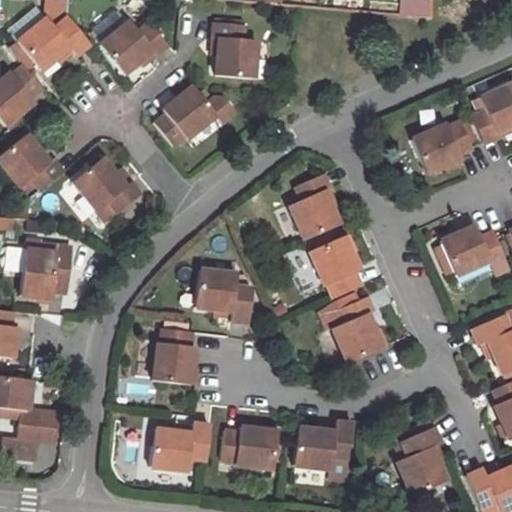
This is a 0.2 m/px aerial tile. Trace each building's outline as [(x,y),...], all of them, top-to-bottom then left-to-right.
[(86,44),(64,17),(63,17),(65,0),(45,0),(43,17),(14,41),(39,72),(55,59),(68,48),(71,52),(73,55),(86,44)] [(430,16),(430,0),(401,0),(400,15),(430,16)] [(150,51),(153,56),(165,46),(146,23),(135,32),(127,23),(98,46),(121,74),(133,64),(150,51)] [(215,75),(251,79),(254,41),(240,41),(241,26),(212,24),(211,38),(217,38),(216,57),(215,75)] [(68,48),(55,59),(59,62),(71,52),(68,48)] [(137,68),(153,56),(150,51),(133,64),(137,68)] [(16,115),(31,103),(28,99),(40,89),(21,66),(9,76),(7,73),(0,78),(0,123),(2,126),(16,115)] [(171,93),(175,98),(190,86),(186,81),(171,93)] [(469,116),(482,142),(482,143),(497,137),(498,136),(496,130),(511,122),(511,84),(511,83),(477,97),(483,111),(469,116)] [(152,123),(171,146),(181,137),(184,140),(213,116),(219,123),(234,111),(223,98),(212,97),(204,103),(190,86),(175,98),(160,110),(164,114),(152,123)] [(16,115),(2,126),(5,131),(20,119),(16,115)] [(443,166),(459,159),(457,155),(469,149),(469,148),(468,144),(459,126),(457,121),(444,127),(444,125),(410,140),(425,174),(443,166)] [(511,130),(511,122),(496,130),(498,136),(511,130)] [(459,126),(468,144),(474,141),(466,123),(459,126)] [(23,135),(35,149),(39,145),(28,131),(23,135)] [(30,180),(37,189),(60,171),(51,160),(46,163),(35,149),(23,135),(0,153),(0,165),(19,188),(30,180)] [(99,159),(69,183),(103,224),(137,196),(126,183),(122,187),(110,172),(99,159)] [(446,172),(461,166),(459,159),(443,166),(446,172)] [(114,169),(110,172),(122,187),(126,183),(114,169)] [(287,206),(302,240),(337,225),(330,209),(321,190),(327,188),(321,175),(292,187),(299,201),(287,206)] [(335,206),(327,188),(321,190),(330,209),(335,206)] [(503,260),(494,238),(491,231),(478,236),(472,227),(471,227),(454,235),(438,241),(453,277),(486,263),(487,266),(503,260)] [(438,241),(454,235),(452,228),(435,235),(438,241)] [(349,234),(342,237),(350,254),(356,250),(349,234)] [(326,285),(332,298),(359,285),(353,274),(357,271),(350,254),(342,237),(307,252),(323,287),(326,285)] [(51,253),(52,245),(37,243),(36,252),(22,250),(17,296),(36,298),(37,291),(49,292),(63,294),(68,255),(51,253)] [(69,247),(52,245),(51,253),(68,255),(69,247)] [(228,313),(228,319),(227,322),(245,324),(249,288),(232,287),(234,274),(197,270),(192,308),(209,310),(228,313)] [(48,300),(49,292),(37,291),(36,298),(48,300)] [(331,330),(345,363),(381,348),(372,330),(366,315),(371,313),(364,299),(337,310),(343,324),(331,330)] [(8,328),(9,312),(0,310),(0,357),(10,359),(13,339),(6,339),(8,328)] [(209,317),(228,319),(228,313),(209,310),(209,317)] [(485,342),(492,358),(499,375),(511,368),(511,329),(509,331),(502,316),(468,330),(475,346),(479,345),(485,342)] [(372,330),(381,348),(387,345),(379,327),(372,330)] [(187,349),(189,334),(159,330),(157,345),(154,345),(150,383),(188,387),(190,369),(192,349),(187,349)] [(486,361),(492,358),(485,342),(479,345),(486,361)] [(26,397),(27,381),(0,377),(0,416),(18,418),(15,438),(4,438),(1,456),(34,459),(36,442),(51,443),(54,414),(24,411),(19,410),(21,396),(26,397)] [(511,380),(490,391),(496,404),(493,406),(501,423),(508,438),(511,436),(511,380)] [(170,421),(169,431),(191,433),(192,423),(170,421)] [(318,421),(317,431),(333,433),(334,423),(318,421)] [(204,462),(208,426),(192,423),(191,433),(169,431),(153,429),(148,467),(186,471),(187,460),(204,462)] [(352,425),(334,423),(333,433),(317,431),(296,428),(292,466),(328,470),(327,478),(345,480),(352,425)] [(501,442),(508,438),(501,423),(494,427),(501,442)] [(258,424),(257,430),(275,432),(276,426),(258,424)] [(257,430),(238,427),(237,432),(223,430),(219,460),(233,462),(233,465),(271,470),(275,432),(257,430)] [(435,446),(439,444),(431,427),(398,442),(405,459),(395,465),(409,497),(444,481),(436,463),(429,448),(435,446)] [(429,448),(436,463),(441,461),(435,446),(429,448)] [(481,472),(481,469),(464,476),(479,511),(499,511),(511,506),(511,464),(484,477),(481,472)] [(484,477),(500,470),(497,465),(481,472),(484,477)]
